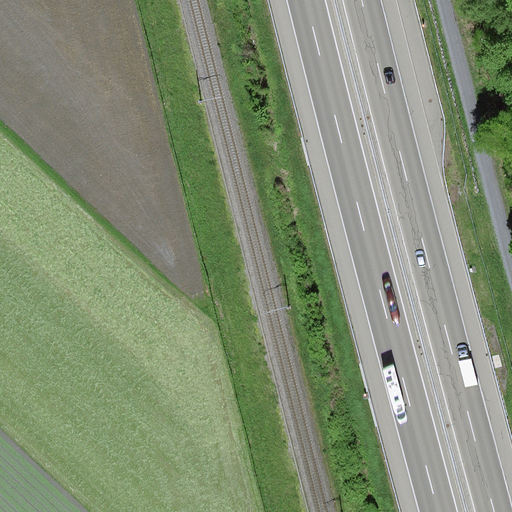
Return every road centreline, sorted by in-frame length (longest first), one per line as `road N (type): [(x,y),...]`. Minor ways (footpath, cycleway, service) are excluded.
road 1 (motorway): [(500,511),(365,0)]
road 2 (motorway): [(311,0),(442,511)]
road 3 (track): [(443,0),(511,265)]
